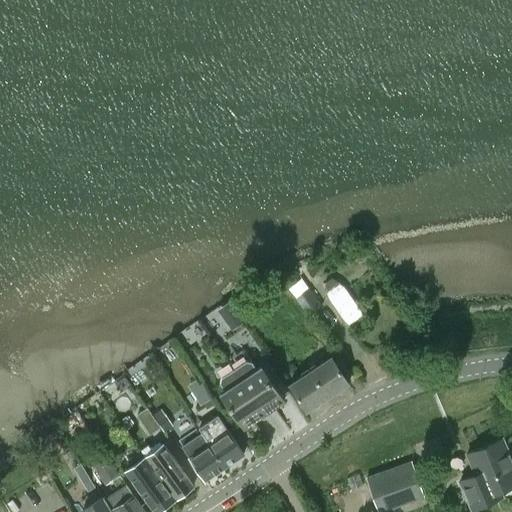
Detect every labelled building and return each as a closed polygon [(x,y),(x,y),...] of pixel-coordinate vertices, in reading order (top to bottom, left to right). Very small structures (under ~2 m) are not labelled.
[(331,278),(324,282),(326,292),(331,302),(336,311),(343,319),(346,322),(348,324),(361,315),(360,311),(358,308),(346,289),(344,287),(342,285),(340,283),(331,278)] [(308,314),(322,304),(309,287),(296,297),(308,314)] [(231,330),(243,322),(235,311),(223,319),(231,330)] [(387,378),(403,372),(396,354),(380,361),(387,378)] [(331,356),(309,370),(328,396),(348,383),(331,356)] [(246,360),(242,362),(233,368),(239,377),(263,413),(283,400),(261,366),(257,369),(252,361),(246,360)] [(239,377),(233,368),(221,376),(220,382),(225,390),(221,393),(243,426),(263,413),(239,377)] [(306,411),(328,396),(309,370),(289,384),(306,411)] [(201,384),(193,389),(202,402),(210,397),(201,384)] [(146,406),(136,414),(149,434),(160,426),(146,406)] [(164,431),(172,425),(164,413),(155,418),(164,431)] [(126,415),(120,419),(126,429),(132,424),(126,415)] [(218,415),(199,428),(201,432),(209,443),(209,444),(224,466),(243,453),(228,431),(218,415)] [(201,432),(190,439),(181,444),(189,456),(204,479),(224,466),(209,444),(209,443),(201,432)] [(66,440),(60,444),(64,450),(70,447),(66,440)] [(176,498),(193,486),(162,443),(145,456),(176,498)] [(511,486),(511,462),(504,444),(469,458),(475,473),(460,480),(472,509),(502,496),(500,492),(511,486)] [(107,484),(119,475),(106,455),(93,464),(107,484)] [(154,511),(156,511),(176,498),(145,456),(125,470),(154,511)] [(378,511),(423,495),(410,461),(366,477),(378,511)] [(84,466),(76,470),(83,481),(90,477),(84,466)] [(125,483),(107,496),(114,506),(113,507),(115,511),(145,511),(132,494),(125,483)] [(111,511),(102,496),(81,509),(83,511),(111,511)]
